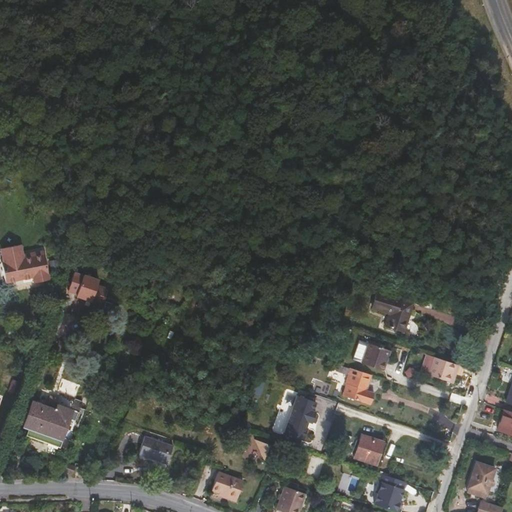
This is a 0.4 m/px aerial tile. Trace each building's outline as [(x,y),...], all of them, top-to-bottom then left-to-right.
[(45,253),(24,258),(23,255),(21,245),(1,249),(4,262),(2,263),(7,283),(25,279),(31,278),(34,277),(36,277),(37,282),(50,279),(45,253)] [(97,281),(74,272),(68,290),(75,293),(74,295),(84,298),(84,296),(90,298),(89,300),(97,303),(102,302),(106,291),(103,287),(95,284),(97,281)] [(390,313),(386,326),(401,331),(403,332),(404,330),(407,319),(404,317),(409,302),(377,291),(372,307),(390,313)] [(407,339),(409,331),(404,330),(403,332),(401,331),(400,337),(407,339)] [(360,363),(381,370),(384,361),(382,360),(386,350),(367,343),(360,363)] [(450,370),(452,371),(454,364),(431,356),(425,374),(447,381),(450,370)] [(447,381),(451,382),(454,375),(459,376),(462,366),(454,364),(452,371),(450,370),(447,381)] [(349,369),(335,365),(333,370),(347,375),(349,369)] [(368,376),(350,370),(341,395),(369,404),(373,393),(366,390),(364,390),(368,376)] [(301,438),(304,437),(307,427),(304,426),(306,421),(309,422),(312,422),(315,412),(313,411),(316,402),(297,395),(284,433),(301,438)] [(30,428),(28,434),(59,445),(72,410),(58,405),(56,409),(33,402),(25,425),(30,428)] [(497,429),(511,434),(511,411),(504,409),(497,429)] [(375,464),(382,442),(361,435),(354,457),(375,464)] [(154,460),(155,458),(167,462),(172,446),(145,436),(139,454),(154,460)] [(267,459),(268,437),(244,437),(243,458),(267,459)] [(486,493),(495,468),(477,462),(469,487),(486,493)] [(67,463),(64,471),(73,474),(76,466),(67,463)] [(236,501),(242,481),(218,472),(212,489),(226,494),(225,498),(236,501)] [(397,511),(401,504),(399,501),(406,482),(382,474),(379,481),(377,489),(378,492),(374,504),(396,511),(397,511)] [(301,502),(304,493),(284,486),(276,509),(284,511),(296,511),(300,502),(301,502)] [(501,511),(503,504),(482,498),(477,511),(501,511)] [(340,507),(353,511),(355,511),(358,505),(343,499),(340,507)]
